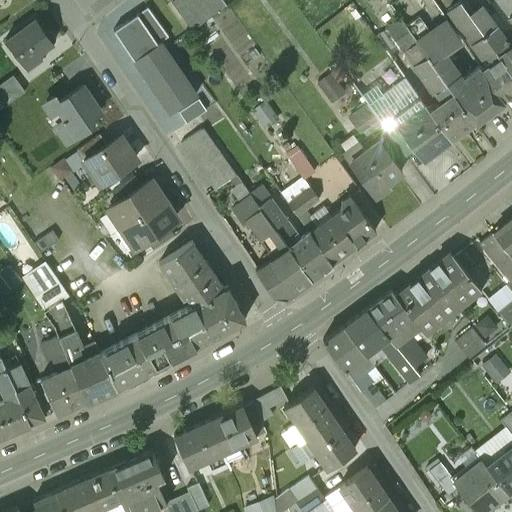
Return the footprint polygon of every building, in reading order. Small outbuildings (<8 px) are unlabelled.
[(222,0),(171,0),(171,1),(192,30),(226,5),(222,0)] [(495,24),(478,0),(477,0),(472,3),(478,10),(470,16),(483,33),(495,24)] [(511,12),(511,0),(496,0),(508,15),(511,12)] [(460,2),(447,11),(480,57),(486,55),(491,63),(500,56),(483,33),(470,16),(460,2)] [(417,42),(405,25),(399,15),(386,24),(414,64),(426,55),(417,42)] [(35,17),(5,39),(27,69),(42,58),(38,53),(53,43),(55,39),(56,35),(55,32),(52,29),(49,28),(45,30),(35,17)] [(153,46),(142,30),(133,17),(113,30),(133,59),(153,46)] [(447,21),(417,42),(426,55),(431,61),(444,52),(460,40),(447,21)] [(511,42),(506,47),(502,42),(505,37),(495,24),(483,33),(500,56),(511,72),(511,42)] [(170,112),(196,94),(160,41),(153,46),(133,59),(170,112)] [(479,67),(461,79),(458,75),(459,74),(457,72),(458,71),(444,52),(431,61),(446,83),(453,92),(474,122),(502,100),(481,70),(479,67)] [(414,64),(412,65),(432,93),(446,83),(431,61),(426,55),(414,64)] [(511,92),(511,72),(500,56),(491,63),(481,70),(502,100),(511,92)] [(13,73),(0,83),(0,98),(20,83),(13,73)] [(428,109),(404,75),(382,93),(397,114),(392,117),(414,149),(422,160),(450,139),(428,109)] [(20,83),(0,98),(0,99),(5,106),(25,90),(20,83)] [(101,110),(83,84),(60,100),(57,96),(52,95),(45,100),(45,105),(51,114),(59,109),(63,116),(60,118),(73,137),(90,125),(86,120),(101,110)] [(450,139),(474,122),(453,92),(428,109),(450,139)] [(397,114),(382,93),(367,103),(378,118),(405,155),(414,149),(392,117),(397,114)] [(367,103),(366,102),(348,116),(359,132),(378,118),(367,103)] [(216,188),(241,174),(212,122),(186,136),(216,188)] [(100,133),(78,148),(85,159),(108,144),(100,133)] [(86,159),(101,182),(137,157),(122,134),(108,144),(86,159)] [(403,171),(380,141),(366,151),(359,142),(343,153),(375,196),(376,195),(376,194),(388,185),(388,186),(390,185),(388,182),(403,171)] [(315,172),(300,150),(289,158),(304,179),(315,172)] [(136,174),(113,189),(120,199),(142,184),(136,174)] [(120,199),(111,205),(124,225),(163,199),(149,179),(142,184),(120,199)] [(283,193),(309,232),(317,226),(315,222),(309,214),(305,217),(302,212),(319,201),(304,179),(283,193)] [(332,263),(309,232),(296,242),(292,237),(298,232),(288,218),(285,220),(266,194),(255,202),(311,279),(332,263)] [(340,210),(334,214),(357,245),(376,231),(350,194),(341,201),(340,210)] [(163,199),(124,225),(138,246),(147,240),(169,225),(177,220),(164,202),(163,199)] [(255,202),(254,200),(236,212),(244,223),(248,220),(271,252),(279,253),(256,268),(274,295),(286,298),(311,279),(255,202)] [(357,245),(334,214),(331,215),(325,205),(314,214),(318,220),(315,222),(317,226),(309,232),(332,263),(357,245)] [(511,217),(494,232),(511,255),(511,217)] [(169,225),(147,240),(154,249),(175,234),(169,225)] [(53,229),(34,242),(41,252),(60,240),(53,229)] [(511,255),(494,232),(480,242),(511,283),(511,302),(500,312),(510,325),(511,323),(511,255)] [(188,307),(100,353),(116,388),(155,368),(154,366),(245,320),(227,285),(223,287),(193,241),(160,264),(188,307)] [(451,253),(431,270),(460,305),(481,289),(451,253)] [(52,305),(74,289),(50,257),(28,273),(52,305)] [(8,262),(0,269),(0,283),(6,290),(21,276),(8,262)] [(430,268),(395,296),(420,326),(426,333),(460,305),(431,270),(430,268)] [(391,290),(366,309),(387,335),(413,366),(426,356),(408,335),(420,326),(395,296),(391,290)] [(366,309),(343,326),(364,354),(387,335),(366,309)] [(364,354),(343,326),(324,340),(345,367),(354,381),(365,373),(374,367),(364,354)] [(487,344),(472,326),(455,340),(470,358),(487,344)] [(99,351),(83,359),(78,349),(82,347),(74,330),(59,336),(87,400),(116,388),(100,353),(99,351)] [(59,336),(58,335),(41,343),(48,359),(55,356),(61,370),(41,378),(57,413),(87,400),(59,336)] [(45,418),(16,355),(2,362),(6,370),(30,424),(45,418)] [(30,424),(6,370),(0,372),(0,376),(9,399),(1,403),(12,432),(30,424)] [(378,390),(375,385),(365,373),(354,381),(373,409),(395,394),(387,383),(378,390)] [(281,387),(252,401),(261,421),(273,415),(270,407),(286,399),(281,387)] [(285,407),(305,437),(333,418),(313,388),(285,407)] [(261,421),(252,401),(241,405),(251,426),(261,421)] [(222,451),(255,436),(251,426),(241,405),(208,421),(222,451)] [(0,436),(8,433),(0,412),(0,436)] [(305,437),(327,468),(354,449),(333,418),(305,437)] [(189,466),(222,451),(208,421),(175,436),(189,466)] [(511,486),(511,446),(487,466),(506,491),(511,486)] [(151,448),(105,467),(120,499),(126,511),(128,511),(143,505),(146,511),(160,505),(165,503),(164,500),(155,479),(163,476),(151,448)] [(487,466),(479,456),(451,477),(468,499),(469,498),(478,511),(496,497),(497,498),(506,491),(487,466)] [(105,467),(83,477),(98,509),(120,499),(105,467)] [(365,511),(388,497),(367,468),(340,487),(357,511),(365,511)] [(83,477),(54,490),(63,511),(91,511),(98,509),(83,477)] [(208,504),(197,482),(185,487),(187,490),(196,509),(208,504)] [(317,487),(295,502),(302,511),(306,511),(325,499),(317,487)] [(63,511),(54,490),(30,500),(35,511),(63,511)] [(187,490),(164,500),(165,503),(160,505),(163,511),(197,511),(196,509),(187,490)] [(397,511),(388,497),(365,511),(397,511)]
